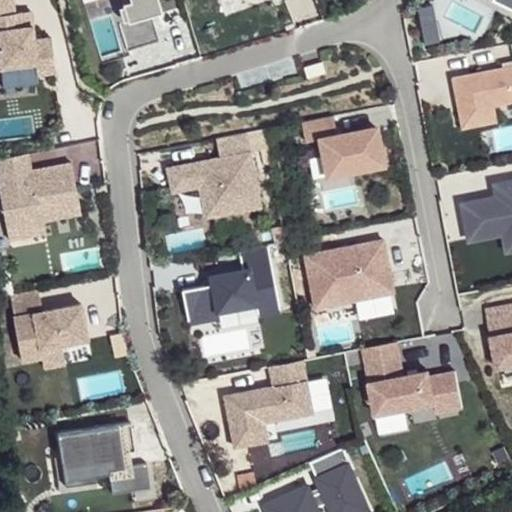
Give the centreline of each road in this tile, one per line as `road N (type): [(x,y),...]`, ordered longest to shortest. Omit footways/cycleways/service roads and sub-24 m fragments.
road 1 (residential): [(390,15),(138,89),(117,104),(141,334),(212,511)]
road 2 (residential): [(390,15),(448,314)]
